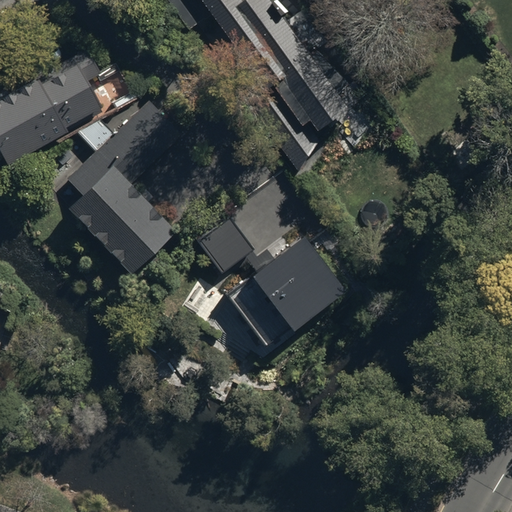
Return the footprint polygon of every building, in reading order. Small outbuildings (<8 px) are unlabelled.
[(166,0),(189,30),(194,26),(298,171),(318,130),(350,107),(271,0),(166,0)] [(0,98),(0,161),(4,168),(65,135),(63,131),(99,111),(84,85),(100,76),(86,51),(0,98)] [(80,196),(64,211),(127,277),(174,233),(129,186),(181,137),(147,101),(114,133),(99,120),(75,133),(93,152),(64,179),(80,196)] [(229,216),(197,240),(222,274),(254,250),(229,216)] [(306,236),(225,297),(267,352),(348,291),(306,236)]
